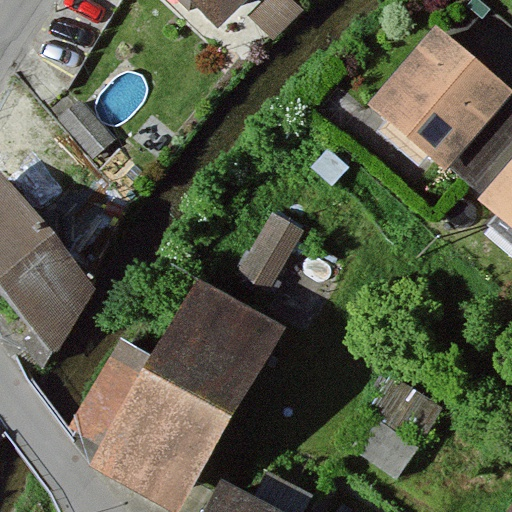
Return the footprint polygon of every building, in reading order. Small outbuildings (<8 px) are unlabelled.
[(204,0),(228,21),(247,0),(204,0)] [(291,0),(252,0),(265,27),(297,13),(291,0)] [(511,107),(511,81),(439,22),(372,103),(459,173),(511,107)] [(511,167),(483,201),(511,226),(511,167)] [(95,285),(0,173),(0,283),(62,364),(95,285)] [(275,219),(245,280),(274,294),(305,234),(275,219)] [(111,447),(97,473),(169,511),(197,511),(298,329),(193,271),(149,350),(130,340),(80,430),(111,447)]
